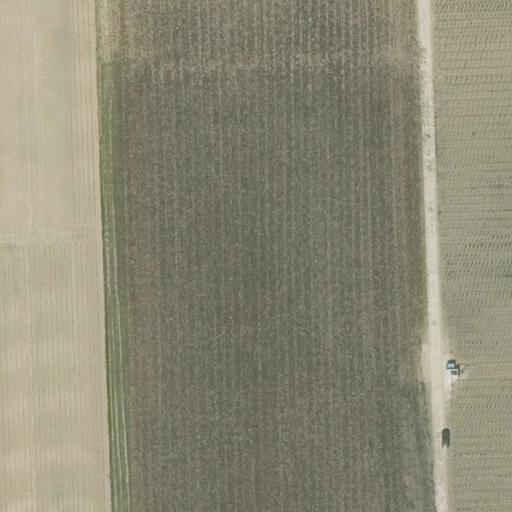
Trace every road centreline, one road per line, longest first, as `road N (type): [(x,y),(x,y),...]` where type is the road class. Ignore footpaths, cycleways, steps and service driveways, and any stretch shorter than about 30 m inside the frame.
road 1 (track): [(260,0),(279,511)]
road 2 (track): [(439,511),(422,0)]
